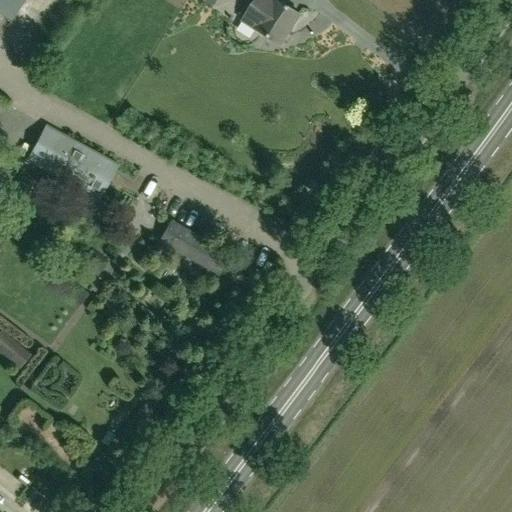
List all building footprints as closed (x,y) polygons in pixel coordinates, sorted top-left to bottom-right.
[(0,0),(0,11),(11,19),(23,0),(0,0)] [(300,15),(277,0),(255,0),(252,5),(247,5),(241,13),(244,18),(242,20),(280,45),(282,42),(287,43),(292,36),(289,31),(300,15)] [(118,165),(46,125),(26,162),(96,200),(90,212),(103,219),(110,207),(98,200),(118,165)] [(200,224),(206,209),(172,197),(167,212),(200,224)] [(172,220),(160,242),(221,277),(233,255),(172,220)] [(0,347),(27,363),(35,350),(5,333),(0,341),(0,347)] [(100,393),(86,407),(102,423),(116,410),(100,393)]
